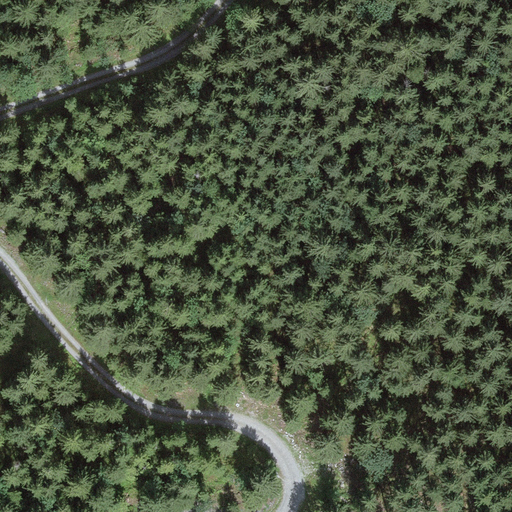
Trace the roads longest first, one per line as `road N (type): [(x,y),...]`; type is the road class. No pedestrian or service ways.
road 1 (track): [(0,260),(112,393),(143,414),(240,424),(280,456),(275,511)]
road 2 (track): [(223,0),(196,30),(144,60),(0,112)]
